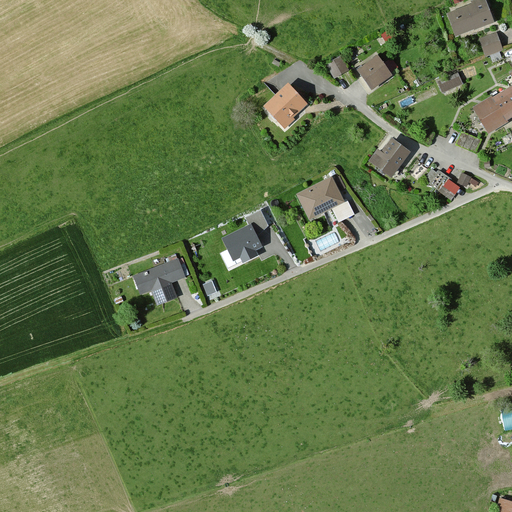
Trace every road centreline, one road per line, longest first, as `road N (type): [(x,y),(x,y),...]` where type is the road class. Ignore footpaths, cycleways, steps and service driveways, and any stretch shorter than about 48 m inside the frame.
road 1 (residential): [(499,184),(182,318)]
road 2 (residential): [(499,184),(395,136),(298,65)]
